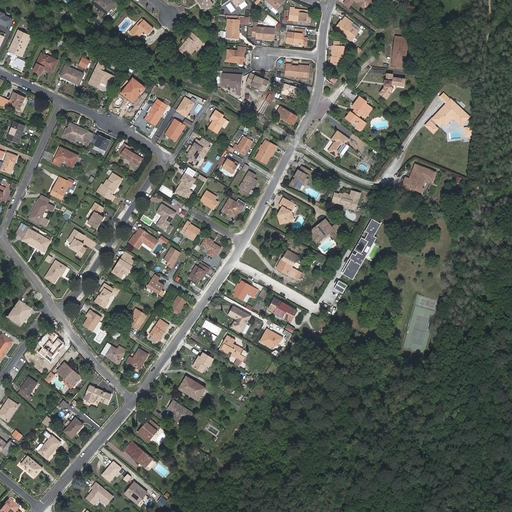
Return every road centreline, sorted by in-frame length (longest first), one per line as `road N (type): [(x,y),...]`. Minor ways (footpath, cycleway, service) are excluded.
road 1 (residential): [(136,403),(246,241),(315,106),(321,56)]
road 2 (residential): [(64,100),(165,154),(80,295),(55,304)]
road 3 (residential): [(64,100),(0,237)]
road 4 (residential): [(41,505),(136,403)]
road 5 (residential): [(55,304),(136,403)]
